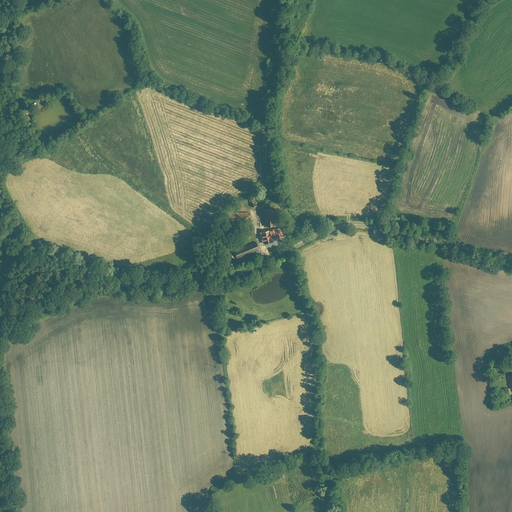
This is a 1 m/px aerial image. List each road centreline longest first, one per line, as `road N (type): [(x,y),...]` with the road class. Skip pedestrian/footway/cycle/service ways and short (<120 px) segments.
road 1 (residential): [(511,256),(367,221),(286,239),(220,272)]
road 2 (track): [(220,272),(160,280),(0,228)]
road 3 (track): [(0,330),(25,245),(0,185)]
